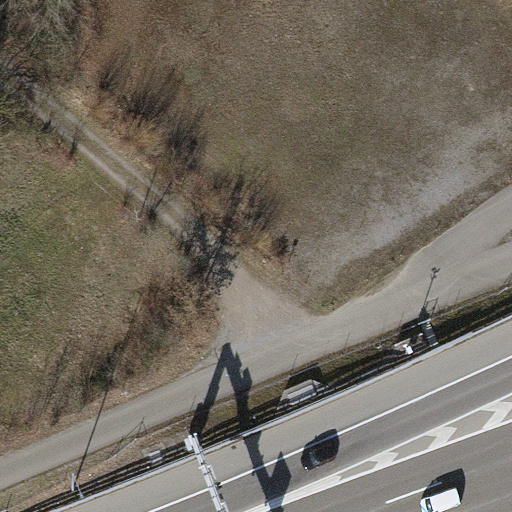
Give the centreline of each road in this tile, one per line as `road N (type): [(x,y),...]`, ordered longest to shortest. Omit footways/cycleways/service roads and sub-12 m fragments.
road 1 (track): [(0,475),(511,263)]
road 2 (track): [(0,68),(182,221),(285,356)]
road 3 (motorway): [(511,375),(220,511)]
